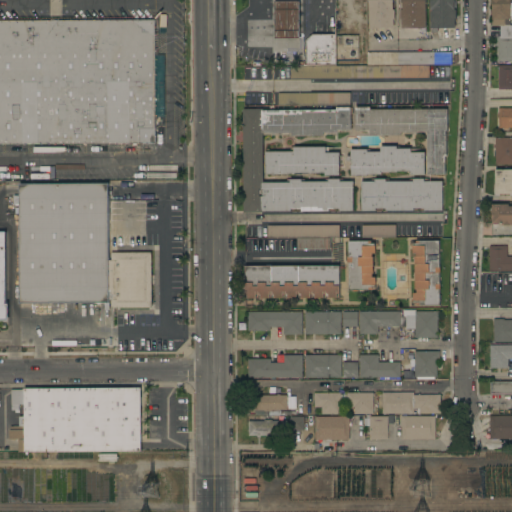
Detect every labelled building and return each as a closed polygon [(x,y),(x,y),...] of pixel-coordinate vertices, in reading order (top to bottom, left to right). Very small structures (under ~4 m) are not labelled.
[(392,0),(392,1),(394,1),(394,19),(393,19),(393,28),(376,28),(376,32),(370,32),(370,28),(369,28),(368,0),(392,0)] [(425,0),(425,33),(419,33),(419,28),(401,28),(401,19),(400,19),(400,9),(401,9),(401,0),(425,0)] [(456,19),(454,19),(454,28),(437,29),(437,32),(431,32),(430,0),(454,0),(454,1),(455,1),(456,19)] [(496,36),(499,36),(499,26),(491,26),(491,0),(510,0),(510,3),(511,3),(511,19),(509,19),(509,25),(511,25),(511,62),(496,62),(496,36)] [(299,38),(274,38),(274,2),(298,2),(299,38)] [(0,20),(154,20),(155,143),(0,143),(0,20)] [(305,41),(312,34),(335,34),(336,66),(305,66),(305,41)] [(450,65),(366,65),(366,52),(450,52),(450,65)] [(163,102),(163,55),(155,55),(154,102),(163,102)] [(336,66),(428,65),(428,78),(290,79),(290,66),(305,66),(336,66)] [(511,65),(511,89),(498,89),(498,65),(511,65)] [(277,105),(277,93),(350,93),(350,105),(277,105)] [(336,108),(350,108),(350,130),(340,130),(340,132),(337,132),(337,133),(326,133),(326,135),(323,135),(323,136),(290,136),(288,136),(288,133),(262,133),(262,183),(289,183),(289,180),(301,180),(301,182),(328,182),(328,179),(339,179),(339,182),(352,182),(352,211),(338,211),(338,209),(328,209),(328,211),(300,211),(300,209),(290,209),(290,212),(243,212),(243,110),(262,109),(262,110),(336,110),(336,108)] [(447,110),(447,131),(445,131),(445,134),(446,134),(446,156),(444,156),(444,175),(427,175),(426,132),(404,132),(404,136),(369,136),(369,133),(366,133),(366,130),(355,130),(355,108),(370,108),(370,110),(447,110)] [(511,108),(511,128),(508,128),(508,129),(503,129),(503,128),(498,128),(498,118),(497,118),(497,114),(498,114),(498,108),(511,108)] [(511,163),(495,163),(494,138),(511,138),(511,163)] [(410,175),(410,171),(396,171),(396,172),(381,172),(381,175),(367,175),(367,176),(350,176),(350,161),(346,161),(346,158),(347,157),(350,156),(350,150),(367,149),(367,152),(380,152),(380,146),(396,146),(396,149),(411,148),(411,153),(424,152),(425,156),(423,156),(424,175),(410,175)] [(265,175),(265,152),(290,152),(290,147),(329,147),(329,153),(339,152),(339,176),(324,176),(324,173),(294,173),(294,174),(265,175)] [(511,194),(494,194),(494,170),(511,170),(511,194)] [(374,182),(374,179),(385,179),(385,181),(412,181),(412,179),(424,179),(424,181),(442,181),(442,211),(424,210),(424,208),(413,208),(413,211),(385,211),(385,208),(375,208),(375,211),(361,211),(361,182),(374,182)] [(19,184),(108,184),(108,260),(111,260),(111,253),(151,252),(151,308),(111,308),(111,300),(108,300),(108,302),(19,303),(19,184)] [(511,225),(499,225),(499,224),(495,224),(495,225),(492,225),(492,223),(491,223),(491,204),(511,204),(511,225)] [(267,238),(266,225),(339,225),(339,238),(303,238),(267,238)] [(395,225),(395,237),(361,238),(361,225),(395,225)] [(0,232),(5,232),(5,303),(8,303),(8,321),(0,321),(0,232)] [(296,249),(296,239),(329,238),(329,249),(296,249)] [(369,243),(374,243),(374,246),(375,246),(375,254),(371,254),(371,257),(372,257),(373,274),(372,274),(372,277),(375,277),(375,285),(374,285),(374,288),(371,288),(371,290),(358,291),(353,292),(353,290),(348,290),(348,264),(347,264),(347,257),(348,257),(347,241),(369,241),(369,243)] [(439,241),(439,268),(440,268),(440,273),(439,273),(439,284),(440,284),(440,289),(439,289),(439,305),(416,305),(416,303),(413,303),(413,299),(412,299),(412,293),(416,293),(416,290),(414,290),(414,257),(416,257),(416,254),(412,254),(412,246),(412,243),(416,243),(416,241),(439,241)] [(511,271),(488,272),(488,246),(506,246),(506,257),(511,256),(511,271)] [(339,266),(339,298),(244,298),(244,266),(339,266)] [(399,311),(399,326),(377,327),(377,334),(358,334),(358,312),(399,311)] [(301,334),(283,334),(283,327),(270,327),(270,331),(247,331),(247,312),(301,312),(301,334)] [(340,312),(340,334),(304,334),(304,312),(340,312)] [(357,312),(357,327),(348,327),(343,327),(343,326),(342,326),(342,312),(357,312)] [(439,312),(439,319),(436,319),(436,338),(414,338),(414,312),(439,312)] [(511,342),(493,342),(493,319),(503,319),(503,320),(511,320),(511,342)] [(511,358),(507,358),(507,368),(489,368),(489,346),(511,345),(511,358)] [(439,351),(439,360),(436,360),(436,377),(414,377),(413,367),(410,367),(410,359),(414,359),(414,351),(439,351)] [(302,378),(247,378),(247,359),(270,359),(270,362),(277,362),(277,357),(282,357),(282,363),(283,363),(283,355),(302,355),(302,378)] [(340,355),(340,378),(305,378),(305,355),(340,355)] [(359,377),(358,355),(377,355),(377,362),(400,362),(400,377),(359,377)] [(357,377),(342,377),(342,362),(357,362),(357,377)] [(511,395),(489,395),(489,381),(511,381),(511,395)] [(141,450),(17,452),(17,443),(14,443),(14,439),(8,439),(8,427),(18,427),(18,417),(23,416),(22,405),(10,405),(10,390),(23,390),(23,389),(140,388),(141,450)] [(321,407),(313,407),(313,393),(339,393),(339,394),(346,394),(346,393),(372,393),(372,414),(353,414),(353,407),(346,407),(346,403),(340,403),(340,414),(321,414),(321,407)] [(381,393),(413,393),(413,395),(440,395),(440,414),(419,414),(419,409),(412,409),(412,414),(381,414),(381,393)] [(256,395),(256,394),(258,394),(258,395),(276,395),(276,394),(279,394),(279,395),(286,395),(286,410),(286,416),(269,416),(269,411),(263,411),(263,410),(248,410),(248,395),(256,395)] [(387,439),(369,440),(368,417),(387,416),(387,439)] [(434,416),(434,440),(400,440),(400,417),(434,416)] [(511,439),(489,439),(489,416),(511,416),(511,439)] [(303,417),(304,430),(290,430),(289,417),(303,417)] [(348,440),(315,440),(314,417),(348,417),(348,440)] [(286,435),(260,435),(260,436),(247,436),(247,421),(263,421),(263,420),(272,420),(272,421),(287,421),(286,435)] [(97,462),(97,459),(99,459),(99,456),(97,456),(97,454),(116,454),(116,457),(118,457),(118,459),(116,459),(116,461),(97,462)]
